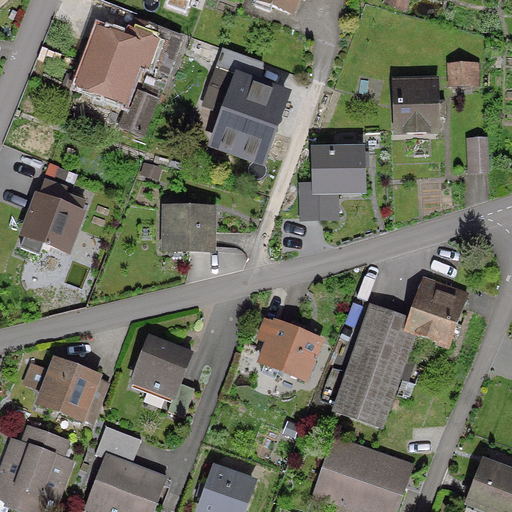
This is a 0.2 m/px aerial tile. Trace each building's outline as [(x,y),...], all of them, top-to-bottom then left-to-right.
[(188,0),(169,0),(168,3),(185,9),(188,0)] [(292,0),(251,0),(251,1),(254,2),(252,8),(267,13),(269,8),(287,14),(292,0)] [(385,0),(384,5),(402,11),(405,0),(385,0)] [(94,48),(93,48),(79,87),(120,102),(134,64),(163,75),(171,53),(173,53),(178,39),(133,22),(122,51),(111,48),(113,42),(98,37),(94,48)] [(476,87),(476,66),(449,67),(449,88),(468,88),(468,87),(476,87)] [(202,106),(223,114),(216,134),(264,151),(278,111),(237,96),(244,79),(215,69),(202,106)] [(434,89),(391,90),(393,132),(435,131),(434,89)] [(129,113),(125,111),(118,128),(139,136),(153,101),(137,95),(129,113)] [(470,172),(484,172),(483,143),(468,144),(470,172)] [(358,156),(358,154),(313,155),(314,189),(300,189),(301,219),(333,219),(333,217),(321,218),(320,193),(359,192),(358,157),(365,157),(365,155),(358,156)] [(141,165),(138,175),(167,183),(170,173),(141,165)] [(60,196),(62,191),(42,183),(22,237),(63,253),(78,215),(81,204),(60,196)] [(163,212),(162,251),(209,251),(210,213),(163,212)] [(404,333),(411,335),(445,347),(463,296),(422,281),(404,333)] [(332,414),(377,429),(411,335),(404,333),(380,324),(381,319),(367,315),(332,414)] [(259,363),(302,380),(317,344),(273,327),(259,363)] [(170,399),(165,413),(182,419),(192,391),(176,385),(187,357),(147,342),(131,384),(170,399)] [(53,363),(37,405),(79,422),(95,381),(53,363)] [(413,429),(416,418),(400,412),(396,423),(401,425),(400,429),(399,429),(394,443),(406,447),(412,428),(413,429)] [(90,511),(151,511),(164,481),(129,468),(139,442),(103,428),(93,457),(102,460),(83,509),(90,511)] [(36,511),(43,494),(52,498),(64,467),(54,463),(60,447),(28,435),(17,464),(7,460),(0,479),(0,497),(9,501),(7,505),(25,511),(27,507),(36,511)] [(282,438),(275,456),(285,460),(293,442),(282,438)] [(354,507),(369,511),(388,511),(403,470),(349,451),(344,466),(329,461),(316,499),(353,511),(354,507)] [(490,511),(511,511),(511,477),(480,465),(465,503),(490,511)] [(195,498),(202,500),(198,511),(239,511),(250,484),(213,471),(206,489),(199,487),(195,498)]
